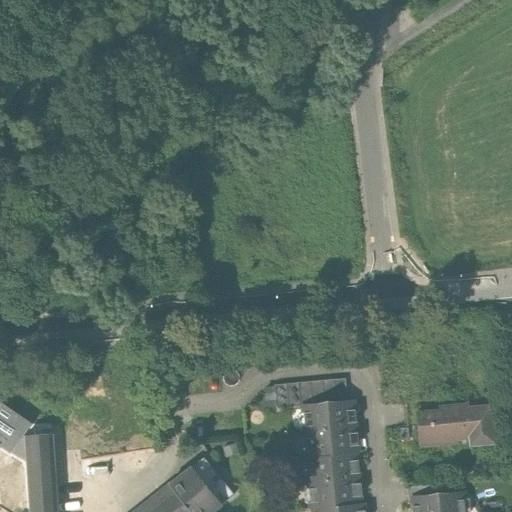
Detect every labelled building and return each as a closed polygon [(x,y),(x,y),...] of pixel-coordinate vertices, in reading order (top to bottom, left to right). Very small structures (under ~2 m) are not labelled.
[(274,387),(264,388),(266,408),(276,407),(276,409),(321,405),(334,404),(347,402),(345,379),(274,385),(274,387)] [(303,407),(306,433),(354,428),(354,423),(356,423),(354,410),(352,410),(352,402),(334,404),(321,405),(320,405),(303,407)] [(0,445),(11,454),(22,437),(30,425),(0,404),(0,445)] [(439,411),(417,413),(420,447),(456,443),(456,439),(469,438),(470,446),(494,443),(490,406),(468,408),(467,406),(439,408),(439,411)] [(306,433),(308,458),(355,454),(357,454),(356,446),(358,446),(357,433),(355,433),(354,428),(306,433)] [(56,511),(51,435),(22,437),(11,454),(19,459),(27,464),(29,511),(56,511)] [(306,458),(308,484),(357,479),(357,474),(359,473),(357,461),(355,461),(355,454),(308,458),(306,458)] [(135,511),(212,511),(233,495),(203,458),(185,472),(135,511)] [(311,509),(313,509),(359,504),(359,497),(361,497),(360,484),(358,484),(357,479),(308,484),(311,509)] [(431,485),(407,488),(408,499),(414,499),(432,497),(432,496),(431,485)] [(463,511),(462,494),(445,496),(442,494),(433,495),(432,496),(432,497),(414,499),(414,507),(412,507),(412,511),(463,511)] [(97,509),(97,500),(65,500),(65,509),(97,509)] [(313,509),(313,511),(364,511),(362,511),(361,503),(359,504),(313,509)]
